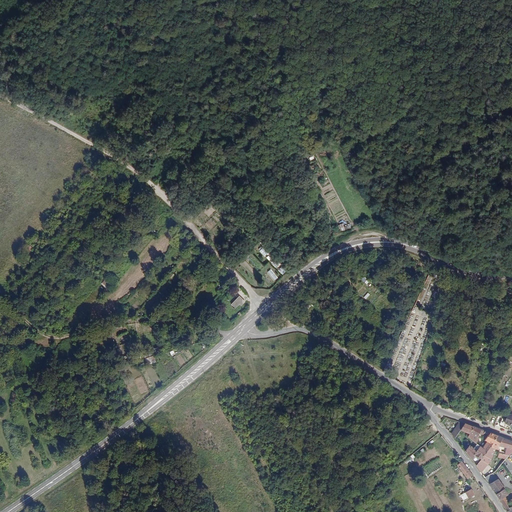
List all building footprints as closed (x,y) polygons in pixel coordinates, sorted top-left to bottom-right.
[(260,249),(264,256),(269,253),(265,247),(260,249)] [(278,270),(283,274),(287,270),(282,265),(278,270)] [(271,269),(267,272),(275,280),(278,277),(271,269)] [(233,306),(240,297),(239,296),(232,305),(233,306)] [(245,302),(240,297),(233,306),(236,308),(240,304),(242,306),(245,302)] [(459,421),(452,434),(455,438),(461,429),(465,424),(459,421)] [(465,424),(461,429),(469,433),(472,427),(465,424)] [(472,427),(469,433),(467,436),(473,441),(479,433),(483,435),(485,431),(473,426),(472,427)] [(482,449),(485,451),(497,435),(490,432),(485,440),(487,441),(482,449)] [(485,451),(476,463),(482,470),(493,457),(497,446),(499,446),(500,444),(503,438),(497,435),(485,451)] [(511,442),(511,441),(503,438),(500,444),(509,447),(505,455),(508,456),(511,452),(511,442),(511,443),(511,442)] [(469,444),(464,449),(476,463),(485,451),(482,449),(477,444),(474,447),(469,444)] [(508,456),(505,455),(499,452),(499,453),(496,458),(502,462),(508,456)] [(474,474),(465,462),(461,465),(470,477),(474,474)] [(440,463),(432,464),(433,469),(429,469),(429,472),(441,470),(440,463)] [(493,474),(486,479),(491,486),(498,480),(493,474)] [(498,480),(491,486),(501,501),(506,499),(504,496),(507,494),(498,480)] [(472,491),(467,494),(470,500),(476,497),(472,491)] [(511,506),(511,507),(506,499),(501,501),(507,511),(511,508),(511,500),(511,501),(511,502),(511,506)]
